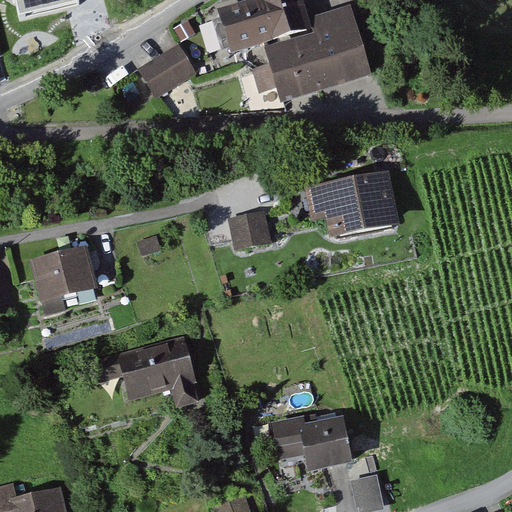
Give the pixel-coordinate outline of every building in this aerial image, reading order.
[(218,16),(229,58),(313,36),(303,0),(257,0),(259,6),(218,16)] [(256,75),(265,108),(371,80),(353,12),(313,22),(318,40),(267,53),(272,70),(256,75)] [(137,74),(153,101),(198,76),(182,48),(137,74)] [(387,181),(310,196),(320,249),(398,234),(387,181)] [(231,227),(238,258),(271,251),(264,220),(231,227)] [(160,242),(138,248),(141,259),(163,253),(160,242)] [(89,256),(33,268),(41,306),(97,294),(89,256)] [(201,405),(186,347),(92,372),(95,385),(124,377),(130,403),(173,391),(178,411),(201,405)] [(343,415),(274,428),(284,478),(353,464),(343,415)] [(381,476),(353,480),(358,511),(373,511),(386,510),(381,476)] [(0,495),(0,511),(65,511),(61,493),(17,504),(14,492),(0,495)] [(252,511),(250,501),(225,508),(225,511),(252,511)]
